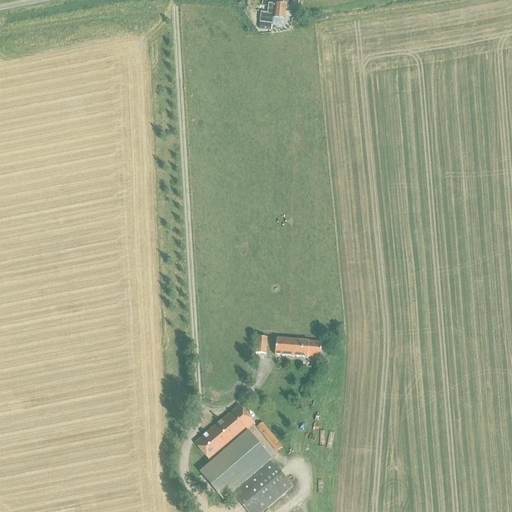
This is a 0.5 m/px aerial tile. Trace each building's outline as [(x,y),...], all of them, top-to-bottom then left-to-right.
[(260,23),(259,29),(277,32),(278,26),(273,26),(274,19),(284,20),(286,6),(275,5),(269,4),(267,14),(261,13),(260,23)] [(265,355),(267,339),(256,338),(255,354),(265,355)] [(320,359),(321,344),(276,340),(275,356),(306,359),(306,358),(320,359)] [(209,463),(253,425),(238,407),(194,445),(209,463)] [(275,453),(281,448),(261,424),(256,428),(275,453)] [(245,511),(263,511),(292,488),(271,463),(231,496),(245,511)]
